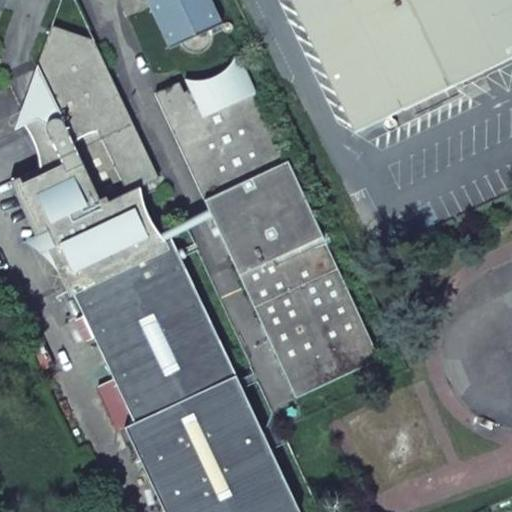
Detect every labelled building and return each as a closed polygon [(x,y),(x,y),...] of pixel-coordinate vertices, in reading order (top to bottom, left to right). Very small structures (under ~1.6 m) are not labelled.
[(222,25),(210,0),(152,0),(155,5),(151,8),(169,49),(179,44),(183,49),(187,52),(192,54),(197,54),(203,53),(208,50),(211,46),(213,40),(213,35),(212,30),(222,25)] [(327,77),(355,134),(456,85),(511,57),(511,0),(290,0),(315,53),(344,40),(355,64),(327,77)] [(48,232),(140,189),(160,179),(95,42),(52,27),(37,69),(50,97),(63,124),(61,122),(59,120),(56,120),(54,120),(51,120),(49,122),(47,124),(47,126),(46,129),(46,131),(60,159),(47,165),(10,183),(36,238),(48,232)] [(315,53),(327,77),(355,64),(344,40),(315,53)] [(287,161),(242,64),(239,65),(235,55),(229,64),(221,72),(217,75),(212,77),(201,80),(190,79),(185,78),(189,88),(183,91),(179,81),(167,86),(217,193),(287,161)] [(154,93),(203,199),(217,193),(167,86),(154,93)] [(25,118),(47,165),(60,159),(46,131),(46,129),(47,126),(47,124),(49,122),(51,120),(54,120),(56,120),(59,120),(61,122),(63,124),(50,97),(38,110),(25,118)] [(389,119),(387,120),(386,120),(385,120),(384,122),(383,126),(383,127),(384,130),(387,132),(392,132),(395,130),(396,129),(397,125),(396,124),(396,123),(394,120),(392,119),(389,119)] [(217,193),(251,269),(322,236),(287,161),(217,193)] [(140,189),(48,232),(74,286),(165,242),(158,235),(147,218),(142,203),(140,189)] [(251,269),(217,193),(203,199),(238,275),(251,269)] [(251,269),(308,392),(378,359),(322,236),(251,269)] [(74,286),(70,287),(134,423),(235,376),(171,239),(165,242),(74,286)] [(308,392),(251,269),(238,275),(295,398),(308,392)] [(299,511),(235,376),(134,423),(124,428),(125,428),(164,511),(299,511)]
